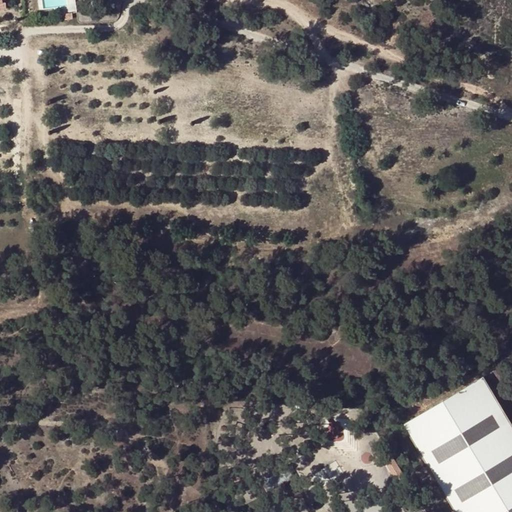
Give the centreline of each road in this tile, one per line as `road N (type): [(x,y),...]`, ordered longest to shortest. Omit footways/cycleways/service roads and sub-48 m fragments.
road 1 (track): [(511,120),(219,26),(162,0)]
road 2 (track): [(511,117),(490,95),(244,0)]
road 3 (track): [(220,511),(194,485),(107,428),(20,423),(0,430)]
